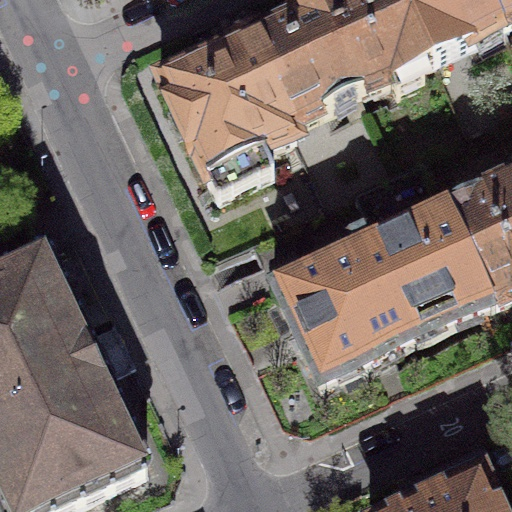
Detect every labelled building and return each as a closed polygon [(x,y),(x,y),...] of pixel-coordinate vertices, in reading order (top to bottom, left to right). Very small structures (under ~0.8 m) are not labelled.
[(346,0),(318,13),(361,106),(433,72),(399,0),(346,0)] [(399,0),(433,72),(504,38),(486,0),(399,0)] [(511,0),(486,0),(504,38),(511,34),(511,0)] [(318,13),(255,43),(247,47),(294,149),(297,148),(293,138),(361,106),(318,13)] [(160,88),(217,210),(275,183),(265,162),(294,149),(247,47),(237,52),(160,88)] [(297,345),(321,395),(492,316),(446,216),(425,171),(354,203),(370,238),(339,251),(345,263),(274,295),(297,345)] [(511,185),(446,216),(492,316),(511,307),(511,185)] [(0,511),(81,511),(148,481),(96,371),(26,222),(0,234),(0,511)] [(496,511),(482,481),(437,501),(414,511),(496,511)]
